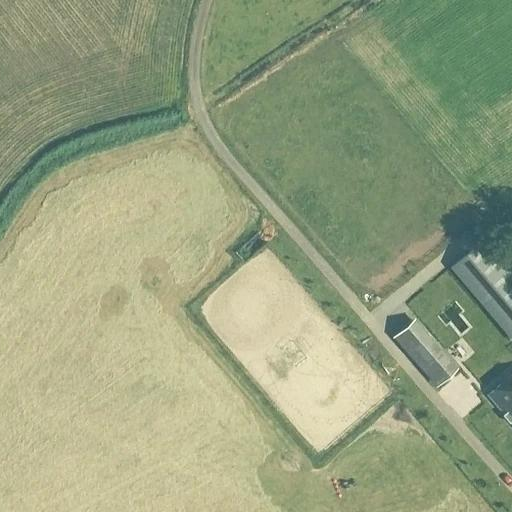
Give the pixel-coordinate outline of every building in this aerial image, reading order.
[(511,327),(511,265),(488,237),(457,263),(511,327)] [(408,344),(450,307),(430,284),(388,321),(408,344)] [(443,379),(455,369),(444,356),(432,367),(443,379)] [(386,361),(378,367),(391,382),(399,376),(386,361)] [(511,420),(511,375),(490,394),(511,420)]
